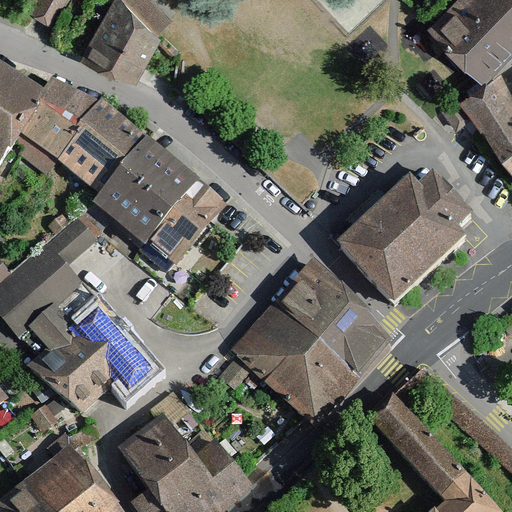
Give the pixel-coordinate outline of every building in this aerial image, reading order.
[(76,0),(40,0),(27,21),(53,37),(76,0)] [(511,0),(465,0),(437,24),(491,84),(511,68),(511,0)] [(171,37),(112,7),(85,60),(144,89),(171,37)] [(0,187),(20,160),(52,111),(0,72),(0,187)] [(470,112),(511,168),(511,97),(504,87),(470,112)] [(106,113),(60,93),(52,111),(20,160),(51,183),(60,171),(106,113)] [(153,149),(106,113),(60,171),(105,209),(153,149)] [(210,199),(153,149),(105,209),(159,261),(210,199)] [(406,178),(337,243),(397,306),(467,240),(459,232),(473,220),(433,177),(418,191),(406,178)] [(235,221),(210,199),(159,261),(184,288),(235,221)] [(96,248),(77,227),(0,296),(0,326),(19,347),(33,334),(56,313),(87,285),(73,269),(96,248)] [(0,261),(0,295),(16,280),(0,261)] [(319,275),(238,359),(315,434),(397,351),(319,275)] [(77,337),(56,313),(33,334),(59,363),(47,374),(87,419),(115,394),(134,415),(166,387),(102,315),(77,337)] [(236,361),(224,379),(236,387),(248,369),(236,361)] [(499,511),(401,404),(370,432),(441,511),(499,511)] [(152,511),(204,511),(248,478),(223,445),(202,462),(173,425),(127,461),(161,505),(152,511)] [(111,511),(75,461),(2,511),(111,511)]
